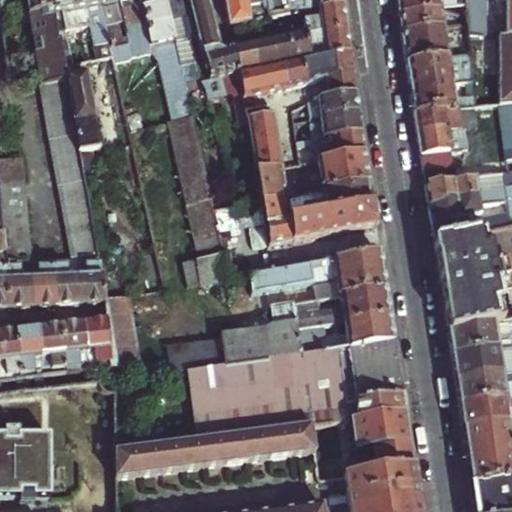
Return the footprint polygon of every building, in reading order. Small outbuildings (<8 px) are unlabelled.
[(40,87),(64,83),(56,44),(54,44),(53,37),(48,0),(0,0),(0,25),(29,24),(36,77),(32,78),(33,83),(39,81),(40,87)] [(99,14),(97,0),(48,0),(53,37),(63,36),(87,32),(91,51),(101,49),(103,57),(109,56),(108,53),(99,14)] [(97,0),(99,14),(108,53),(123,50),(118,27),(125,26),(120,0),(97,0)] [(171,48),(175,47),(165,4),(164,0),(140,0),(146,32),(147,39),(149,46),(135,48),(129,49),(123,50),(108,53),(109,56),(110,62),(112,69),(127,66),(131,63),(151,60),(150,52),(166,49),(167,54),(171,54),(171,48)] [(146,32),(140,0),(120,0),(125,26),(126,35),(146,32)] [(184,45),(179,0),(164,0),(165,4),(175,47),(178,60),(188,108),(194,107),(189,80),(197,78),(190,44),(184,45)] [(189,0),(179,0),(184,45),(190,44),(191,44),(198,43),(189,0)] [(208,10),(205,0),(189,0),(198,43),(201,56),(219,51),(208,10)] [(249,26),(244,0),(222,0),(228,29),(249,26)] [(265,0),(244,0),(249,26),(257,24),(256,15),(262,14),(260,1),(266,0),(265,0)] [(266,0),(269,22),(289,18),(286,0),(266,0)] [(286,0),(289,18),(302,16),(318,13),(316,0),(312,0),(296,2),(295,0),(286,0)] [(295,0),(296,2),(312,0),(316,0),(318,13),(343,9),(341,0),(295,0)] [(466,0),(465,0),(396,0),(397,4),(398,18),(441,14),(439,4),(459,1),(466,0)] [(511,107),(511,0),(465,0),(466,0),(467,7),(468,15),(469,23),(469,27),(470,30),(473,57),(474,65),(477,84),(479,100),(480,111),(508,108),(511,107)] [(321,38),(346,34),(346,28),(343,9),(318,13),(302,16),(305,38),(309,64),(324,61),(321,38)] [(401,36),(443,31),(441,14),(398,18),(399,21),(400,30),(401,36)] [(460,24),(469,23),(468,15),(459,16),(460,24)] [(445,46),(443,31),(401,36),(403,48),(404,52),(445,46)] [(348,45),(346,34),(321,38),(324,61),(350,57),(348,45)] [(79,157),(80,168),(95,165),(93,154),(98,153),(84,80),(113,75),(112,69),(110,62),(71,69),(63,36),(53,37),(54,44),(56,44),(64,83),(66,96),(69,108),(71,121),(74,133),(76,145),(79,157)] [(309,64),(305,38),(298,39),(288,41),(292,66),(302,65),(309,64)] [(147,39),(134,42),(135,48),(149,46),(147,39)] [(292,66),(288,41),(278,43),(269,45),(273,69),(281,68),(292,66)] [(273,69),(269,45),(259,47),(249,48),(254,73),(259,72),(273,69)] [(447,61),(445,46),(404,52),(405,62),(406,67),(447,61)] [(254,73),(249,48),(241,50),(232,52),(236,76),(254,73)] [(224,53),(219,51),(201,56),(206,80),(199,82),(203,89),(206,98),(231,94),(237,127),(245,126),(244,124),(240,101),(236,76),(232,52),(224,53)] [(350,57),(324,61),(309,64),(302,65),(306,89),(325,82),(352,78),(352,72),(350,57)] [(410,92),(451,87),(449,69),(474,65),(473,57),(465,58),(447,61),(406,67),(408,80),(410,92)] [(191,120),(188,108),(178,60),(161,63),(175,124),(191,120)] [(281,68),(285,93),(294,91),(306,89),(302,65),(292,66),(281,68)] [(273,95),(285,93),(281,68),(273,69),(259,72),(263,97),(273,95)] [(251,99),(263,97),(259,72),(254,73),(236,76),(240,101),(251,99)] [(327,100),(355,96),(354,87),(353,83),(352,78),(325,82),(326,91),(327,100)] [(41,101),(66,96),(64,83),(40,87),(39,87),(41,101)] [(453,103),(451,87),(410,92),(412,110),(413,116),(468,112),(480,111),(479,100),(453,103)] [(43,113),(69,108),(66,96),(41,101),(43,113)] [(355,96),(327,100),(318,102),(308,106),(311,121),(315,121),(316,127),(322,126),(321,123),(358,117),(357,111),(355,96)] [(46,126),(71,121),(69,108),(43,113),(46,126)] [(468,131),(468,112),(413,116),(415,130),(416,136),(447,133),(468,131)] [(358,117),(321,123),(322,126),(316,127),(315,121),(311,121),(311,122),(309,123),(312,144),(361,136),(360,129),(358,117)] [(184,290),(227,282),(218,242),(217,235),(212,214),(191,120),(175,124),(168,126),(197,262),(179,266),(184,290)] [(257,122),(244,124),(245,126),(249,151),(274,146),(270,120),(257,122)] [(74,133),(71,121),(46,126),(48,138),(74,133)] [(50,150),(76,145),(74,133),(48,138),(50,150)] [(419,152),(449,149),(448,142),(447,133),(416,136),(418,147),(419,152)] [(361,136),(312,144),(294,147),(297,168),(315,165),(364,157),(363,149),(361,136)] [(52,162),(79,157),(76,145),(50,150),(52,162)] [(274,146),(249,151),(254,175),(278,171),(276,159),(274,146)] [(421,165),(422,173),(452,169),(449,149),(419,152),(421,165)] [(55,175),(81,170),(80,168),(79,157),(52,162),(55,175)] [(303,177),(307,197),(321,194),(369,186),(368,181),(366,166),(364,157),(315,165),(316,175),(303,177)] [(0,164),(0,177),(22,176),(21,163),(0,164)] [(454,185),(452,169),(422,173),(424,190),(454,185)] [(57,187),(83,182),(81,170),(55,175),(57,187)] [(278,171),(254,175),(259,206),(284,201),(278,171)] [(0,191),(23,189),(22,176),(0,177),(0,191)] [(307,197),(303,177),(298,177),(301,198),(307,197)] [(463,198),(488,195),(496,193),(496,191),(502,190),(501,184),(506,183),(505,177),(486,180),(487,188),(476,190),(475,182),(454,185),(424,190),(426,202),(427,210),(457,205),(463,198)] [(60,199),(85,194),(83,182),(57,187),(60,199)] [(478,202),(508,197),(507,185),(506,183),(501,184),(502,190),(496,191),(496,193),(488,195),(463,198),(457,205),(427,210),(431,229),(433,247),(460,240),(461,242),(476,238),(475,223),(473,212),(479,211),(478,202)] [(511,229),(511,185),(510,185),(508,185),(507,185),(508,197),(510,214),(475,223),(476,238),(477,238),(511,229)] [(371,201),(369,186),(321,194),(325,216),(373,208),(371,201)] [(0,203),(24,201),(23,189),(0,191),(0,203)] [(88,207),(85,194),(60,199),(62,212),(88,207)] [(325,216),(321,194),(307,197),(301,198),(284,201),(286,219),(300,217),(315,214),(317,214),(318,214),(319,215),(320,216),(320,217),(325,216)] [(0,203),(0,210),(0,216),(25,214),(24,201),(0,203)] [(286,219),(284,201),(259,206),(263,227),(287,223),(286,219)] [(90,220),(88,207),(62,212),(64,225),(90,220)] [(375,222),(373,208),(325,216),(320,217),(320,216),(319,215),(318,214),(317,214),(315,214),(300,217),(286,219),(287,223),(291,246),(376,231),(375,222)] [(229,211),(212,214),(217,235),(218,242),(235,239),(234,232),(229,211)] [(1,219),(2,229),(26,227),(25,214),(0,216),(1,219)] [(92,232),(90,220),(64,225),(66,237),(92,232)] [(287,223),(263,227),(267,251),(291,246),(287,223)] [(26,227),(2,229),(2,239),(3,241),(27,238),(26,227)] [(95,245),(92,232),(66,237),(69,250),(95,245)] [(27,238),(3,241),(4,254),(28,252),(27,238)] [(460,240),(433,247),(435,255),(436,261),(479,254),(477,238),(476,238),(461,242),(460,240)] [(95,245),(69,250),(71,264),(76,264),(98,263),(95,245)] [(28,252),(4,254),(5,267),(28,266),(30,266),(28,252)] [(481,264),(479,254),(436,261),(441,293),(447,337),(490,326),(488,310),(506,307),(505,295),(511,294),(507,260),(481,264)] [(166,348),(169,374),(187,374),(278,363),(300,360),(298,344),(296,332),(294,318),(293,306),(338,299),(386,293),(384,281),(382,269),(380,256),(248,279),(252,296),(266,293),(272,327),(262,331),(219,336),(220,341),(166,348)] [(98,263),(76,264),(78,306),(92,305),(103,305),(98,263)] [(71,264),(52,265),(54,307),(70,307),(78,306),(76,264),(71,264)] [(30,266),(28,266),(30,309),(39,308),(54,307),(52,265),(30,266)] [(30,309),(28,266),(5,267),(5,270),(7,310),(18,309),(30,309)] [(386,293),(338,299),(340,311),(314,315),(316,329),(341,326),(390,318),(388,310),(386,293)] [(139,363),(128,300),(103,305),(105,326),(109,371),(134,372),(132,364),(139,363)] [(316,329),(314,315),(294,318),(296,332),(316,329)] [(318,341),(321,357),(394,346),(391,335),(390,318),(341,326),(343,337),(318,341)] [(511,320),(490,326),(447,337),(449,350),(451,360),(511,350),(511,320)] [(109,371),(105,326),(94,327),(81,329),(86,368),(100,366),(101,372),(109,371)] [(86,368),(81,329),(70,330),(59,331),(64,377),(71,376),(70,370),(86,368)] [(64,377),(59,331),(48,333),(36,334),(41,373),(57,371),(58,377),(64,377)] [(26,335),(13,337),(18,382),(25,381),(24,375),(41,373),(36,334),(26,335)] [(18,382),(13,337),(2,338),(0,338),(0,377),(12,376),(12,383),(18,382)] [(298,344),(300,360),(321,357),(318,341),(298,344)] [(308,429),(318,428),(316,412),(402,399),(399,378),(394,346),(321,357),(300,360),(278,363),(187,374),(196,444),(200,443),(222,441),(243,438),(264,435),(286,432),(308,429)] [(511,350),(451,360),(454,377),(455,385),(502,377),(511,375),(511,350)] [(459,410),(511,402),(511,384),(503,386),(502,377),(455,385),(457,402),(459,410)] [(316,412),(318,428),(329,427),(348,424),(405,417),(404,412),(402,399),(316,412)] [(511,402),(459,410),(461,425),(462,434),(508,426),(506,413),(511,412),(511,402)] [(352,463),(374,460),(375,471),(359,473),(360,478),(413,471),(411,454),(410,447),(408,440),(406,425),(405,417),(348,424),(352,463)] [(466,466),(511,459),(511,443),(509,446),(508,434),(511,432),(511,425),(508,426),(462,434),(465,454),(466,466)] [(308,429),(286,432),(289,458),(300,457),(312,456),(308,429)] [(289,458),(286,432),(264,435),(267,461),(279,460),(289,458)] [(264,435),(243,438),(246,464),(256,463),(267,461),(264,435)] [(0,505),(15,506),(15,511),(30,511),(31,506),(45,506),(45,444),(12,443),(12,437),(0,437),(0,505)] [(243,438),(222,441),(225,467),(237,465),(246,464),(243,438)] [(222,441),(200,443),(203,469),(214,468),(225,467),(222,441)] [(196,444),(178,446),(181,472),(191,471),(203,469),(200,443),(196,444)] [(178,446),(157,449),(160,475),(173,473),(181,472),(178,446)] [(157,449),(135,452),(138,478),(153,476),(160,475),(157,449)] [(135,452),(113,454),(114,481),(124,479),(138,478),(135,452)] [(468,478),(469,487),(497,483),(511,478),(511,459),(466,466),(468,478)] [(344,490),(345,498),(416,489),(414,482),(413,471),(360,478),(343,481),(344,490)] [(511,511),(511,478),(497,483),(469,487),(473,511),(511,511)] [(323,511),(391,511),(419,508),(417,498),(416,489),(345,498),(347,507),(328,510),(323,511)]
